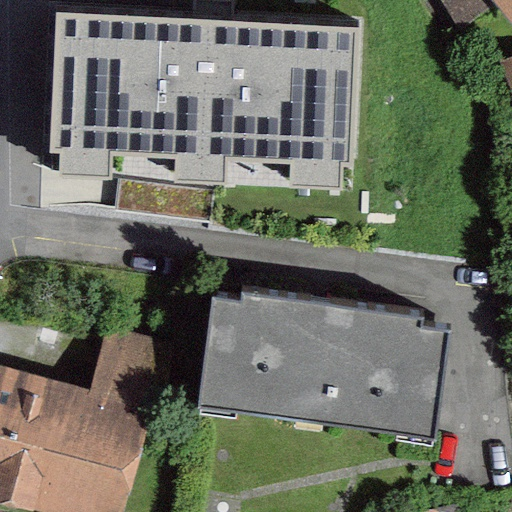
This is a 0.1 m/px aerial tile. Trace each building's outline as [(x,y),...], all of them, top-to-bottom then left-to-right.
[(493,10),(486,0),(440,0),(464,31),(493,10)] [(352,32),(59,19),(52,173),(346,186),(352,32)] [(464,330),(232,302),(220,402),(452,430),(464,330)] [(98,401),(0,374),(0,497),(54,511),(128,511),(172,351),(115,336),(98,401)] [(391,498),(387,511),(442,511),(391,498)]
